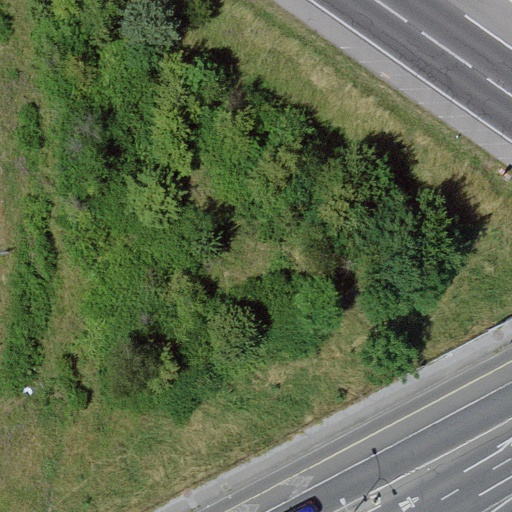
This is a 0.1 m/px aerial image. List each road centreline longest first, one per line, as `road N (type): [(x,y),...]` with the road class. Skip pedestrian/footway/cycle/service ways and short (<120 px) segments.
road 1 (primary): [(511,415),(354,473),(281,511)]
road 2 (motorway): [(409,0),(511,70)]
